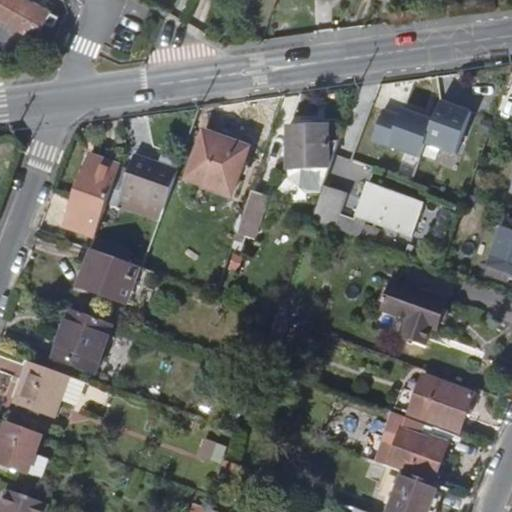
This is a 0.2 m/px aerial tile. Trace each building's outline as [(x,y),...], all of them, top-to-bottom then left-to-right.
[(0,0),(0,20),(33,40),(43,23),(52,29),(57,19),(48,13),(49,12),(27,0),(0,0)] [(472,112),(442,101),(434,121),(427,139),(458,150),(472,112)] [(373,141),(420,159),(427,139),(434,121),(404,110),(402,116),(385,110),(373,141)] [(322,190),(331,164),(338,143),(331,143),(330,124),(288,128),(290,152),(288,167),(294,167),(294,174),(307,191),(322,190)] [(185,179),(205,187),(208,180),(233,190),(248,148),(203,131),(185,179)] [(122,190),(165,205),(178,168),(135,153),(122,190)] [(66,224),(96,235),(121,165),(90,154),(66,224)] [(370,179),(357,216),(411,236),(425,198),(370,179)] [(231,196),(233,190),(208,180),(205,187),(231,196)] [(325,187),(314,220),(341,230),(353,198),(325,187)] [(265,197),(252,191),(237,234),(251,239),(265,197)] [(511,222),(505,220),(488,266),(510,272),(507,280),(511,281),(511,222)] [(112,241),(96,235),(91,248),(92,248),(108,254),(112,241)] [(125,302),(139,266),(108,254),(92,248),(87,263),(95,267),(86,288),(125,302)] [(78,285),(86,288),(95,267),(87,263),(78,285)] [(506,282),(507,280),(510,272),(488,266),(485,274),(506,282)] [(385,280),(375,308),(402,318),(395,335),(418,344),(436,299),(385,280)] [(93,369),(110,323),(70,309),(53,354),(93,369)] [(55,409),(69,374),(31,361),(30,360),(16,396),(55,409)] [(475,394),(423,375),(410,411),(409,412),(461,432),(475,394)] [(423,435),(427,424),(404,415),(397,413),(389,437),(379,433),(370,458),(387,464),(392,467),(403,471),(435,482),(450,441),(435,436),(434,440),(423,435)] [(0,460),(29,470),(43,433),(7,420),(0,438),(0,460)] [(380,486),(396,492),(403,471),(392,467),(387,464),(380,486)] [(403,471),(396,492),(388,511),(431,511),(441,484),(435,482),(403,471)] [(3,487),(0,495),(0,511),(44,511),(48,503),(3,487)]
